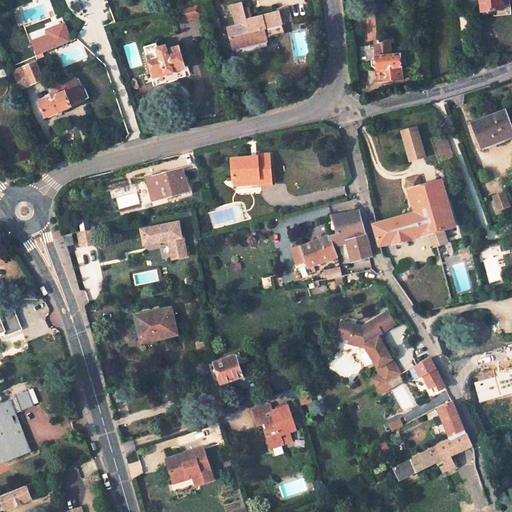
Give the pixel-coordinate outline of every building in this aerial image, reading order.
[(480,0),(482,11),(503,9),(502,0),(480,0)] [(243,1),(230,4),(232,14),(234,14),(237,25),(227,27),(230,38),(237,37),(240,49),(269,41),(268,37),(270,36),(268,30),(266,30),(265,28),(283,23),(282,22),(292,20),(288,5),(277,8),(278,10),(248,18),(243,1)] [(199,4),(175,11),(179,24),(202,17),(199,4)] [(43,53),(71,41),(63,23),(46,30),(48,35),(33,42),(38,55),(43,53)] [(285,32),(283,23),(265,28),(266,30),(268,30),(270,36),(285,32)] [(237,37),(230,38),(234,50),(240,49),(237,37)] [(377,57),(376,57),(376,58),(375,58),(372,61),(373,66),(375,68),(377,68),(377,69),(381,69),(382,82),(403,80),(401,55),(392,56),(391,43),(387,40),(379,41),(376,45),(377,57)] [(159,45),(146,49),(155,77),(185,68),(179,46),(174,48),(172,44),(160,48),(159,45)] [(43,80),(36,63),(15,72),(22,89),(43,80)] [(50,99),(41,104),(47,118),(73,106),(85,100),(76,79),(54,88),(56,93),(49,96),(50,99)] [(511,131),(504,111),(471,123),(479,148),(511,135),(511,131)] [(414,127),(400,132),(409,161),(424,157),(414,127)] [(444,134),(432,139),(440,163),(453,158),(444,134)] [(255,157),(229,159),(231,181),(257,179),(257,185),(269,184),(268,154),(255,155),(255,157)] [(158,174),(145,177),(152,201),(183,193),(180,182),(184,181),(181,170),(158,176),(158,174)] [(418,179),(405,183),(413,214),(402,217),(402,219),(387,223),(386,221),(375,224),(372,225),(379,246),(391,242),(391,243),(411,238),(410,237),(429,232),(442,228),(453,225),(440,181),(420,187),(418,179)] [(509,207),(505,193),(494,196),(499,211),(509,207)] [(347,243),(352,261),(371,256),(364,233),(358,212),(329,216),(332,234),(327,236),(331,248),(335,246),(347,243)] [(179,235),(176,222),(138,230),(141,246),(161,242),(160,239),(165,238),(169,257),(184,254),(180,235),(179,235)] [(442,228),(429,232),(432,245),(436,244),(447,241),(442,228)] [(96,229),(81,232),(84,247),(99,244),(96,229)] [(65,247),(73,245),(71,234),(60,237),(65,247)] [(327,236),(299,247),(305,261),(308,268),(312,266),(335,257),(331,248),(327,236)] [(305,261),(299,247),(290,250),(291,250),(296,264),(305,261)] [(469,247),(459,250),(461,257),(471,255),(469,247)] [(335,277),(338,276),(339,276),(337,266),(323,269),(324,272),(325,279),(335,277)] [(344,282),(342,275),(339,276),(338,276),(335,277),(337,284),(344,282)] [(135,318),(140,339),(154,336),(154,338),(176,334),(170,309),(159,311),(160,312),(135,318)] [(401,374),(392,359),(378,334),(397,324),(390,311),(364,325),(341,322),(339,337),(351,339),(351,337),(360,339),(359,344),(364,345),(365,345),(377,367),(376,368),(378,371),(369,376),(375,388),(401,374)] [(0,333),(3,332),(5,336),(19,330),(12,312),(0,316),(0,333)] [(234,355),(213,362),(220,383),(242,376),(238,365),(248,361),(244,349),(233,352),(234,355)] [(416,366),(423,380),(426,379),(431,389),(437,386),(440,390),(444,388),(429,358),(416,366)] [(388,382),(377,388),(381,395),(391,389),(388,382)] [(31,389),(27,391),(32,405),(37,403),(31,389)] [(27,391),(13,396),(20,411),(33,406),(32,405),(27,391)] [(451,402),(437,408),(450,436),(464,430),(451,402)] [(0,454),(3,461),(28,451),(8,403),(0,406),(0,454)] [(269,422),(271,428),(264,430),(270,448),(283,444),(281,439),(290,436),(289,432),(296,429),(288,405),(272,411),(270,404),(251,410),(257,425),(269,422)] [(400,417),(388,423),(392,431),(404,424),(400,417)] [(461,451),(472,446),(467,434),(435,448),(443,465),(438,468),(441,474),(454,467),(453,465),(449,456),(461,451)] [(202,447),(165,460),(172,480),(187,475),(191,473),(195,485),(212,480),(202,447)] [(435,448),(395,467),(400,479),(440,460),(435,448)] [(463,456),(461,451),(449,456),(453,465),(457,463),(455,460),(463,456)] [(59,473),(45,478),(51,492),(64,486),(59,473)] [(187,475),(172,480),(173,484),(188,479),(187,475)] [(0,499),(4,510),(30,500),(24,487),(0,496),(0,499)] [(475,509),(488,505),(481,487),(469,491),(475,509)]
